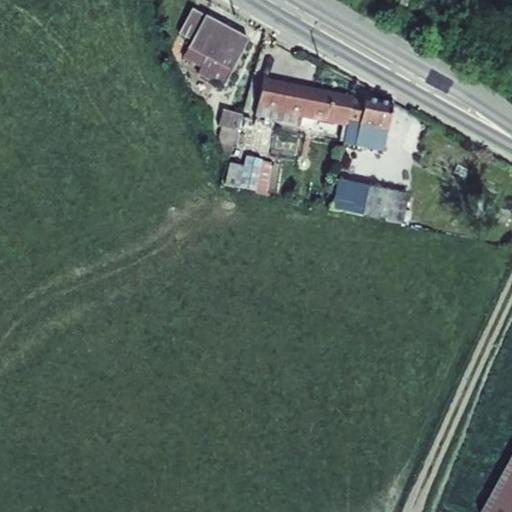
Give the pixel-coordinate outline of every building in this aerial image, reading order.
[(241,12),(214,0),(175,0),(172,7),(186,13),(177,31),(195,40),(191,49),(218,62),(241,12)] [(365,88),(267,65),(259,100),(310,112),(312,103),(359,113),(365,88)] [(411,98),(365,88),(359,113),(379,118),(405,124),(411,98)] [(239,106),(222,100),(216,117),(234,123),(239,106)] [(401,144),(405,124),(379,118),(375,138),(401,144)] [(242,174),(248,149),(228,144),(221,169),(242,174)] [(399,179),(375,175),(370,203),(394,207),(399,179)] [(360,213),(364,182),(333,178),(329,209),(360,213)] [(435,186),(399,179),(394,207),(393,211),(428,218),(435,186)] [(511,470),(499,496),(511,502),(511,470)]
